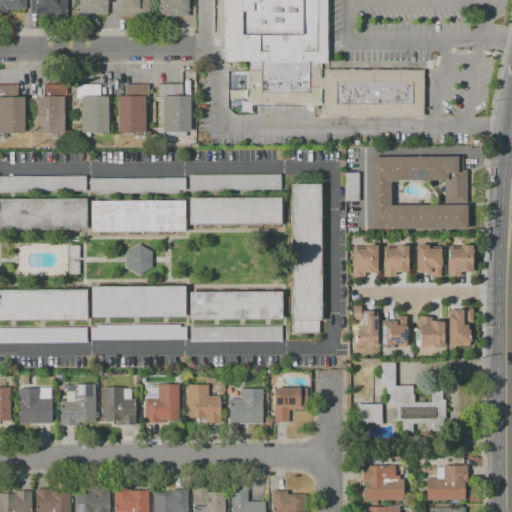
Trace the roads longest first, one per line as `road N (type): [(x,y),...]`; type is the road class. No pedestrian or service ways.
road 1 (residential): [(0,50),(215,51),(216,126),(511,128)]
road 2 (residential): [(0,455),(332,455)]
road 3 (secondary): [(508,251),(506,511)]
road 4 (residential): [(505,295),(361,294)]
road 5 (residential): [(331,373),(330,511)]
